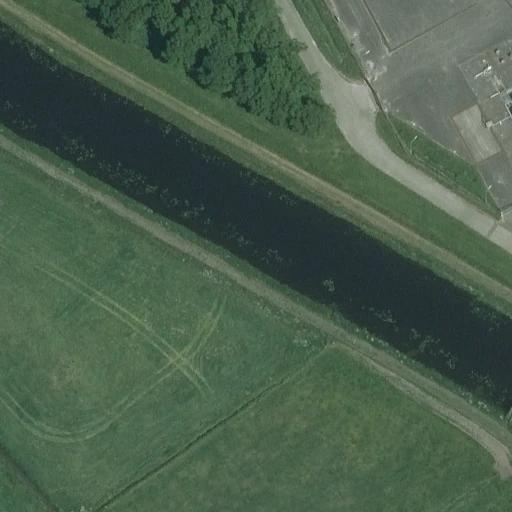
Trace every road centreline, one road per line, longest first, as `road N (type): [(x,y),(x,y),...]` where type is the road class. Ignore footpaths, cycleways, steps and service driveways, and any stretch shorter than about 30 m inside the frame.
road 1 (track): [(511,300),(147,93),(9,0)]
road 2 (track): [(511,448),(46,171)]
